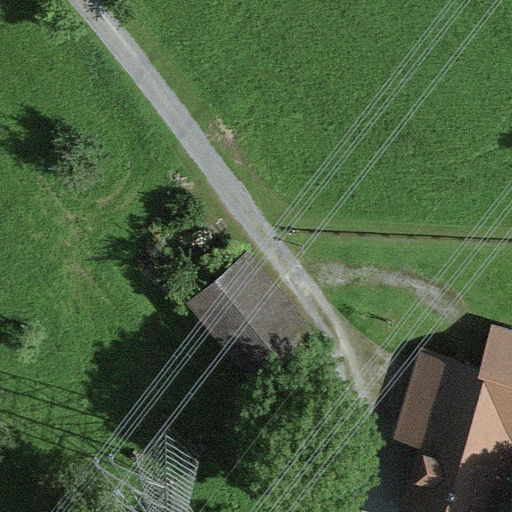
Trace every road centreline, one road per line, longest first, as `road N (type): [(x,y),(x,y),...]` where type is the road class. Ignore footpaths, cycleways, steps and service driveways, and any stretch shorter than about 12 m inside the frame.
road 1 (track): [(83,0),(340,350)]
road 2 (track): [(325,511),(326,427),(340,350)]
